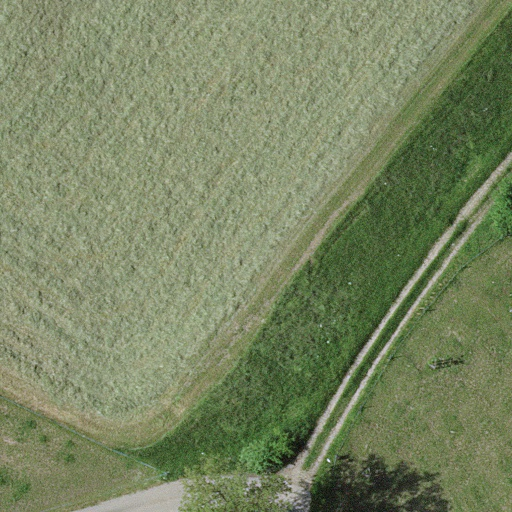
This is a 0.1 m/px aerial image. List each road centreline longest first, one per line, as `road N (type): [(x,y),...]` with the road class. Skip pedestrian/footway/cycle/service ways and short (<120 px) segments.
road 1 (track): [(282,498),(427,271),(511,172)]
road 2 (unclassified): [(115,511),(187,494),(254,489),(282,498),(291,511)]
